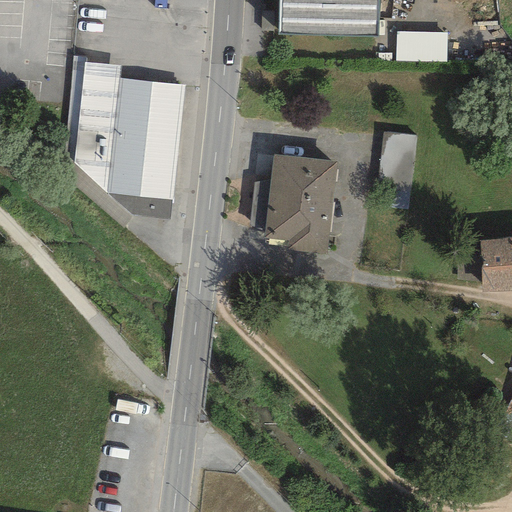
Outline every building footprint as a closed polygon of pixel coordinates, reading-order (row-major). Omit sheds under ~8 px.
[(377,0),(277,0),(277,32),(377,35),(377,0)] [(446,32),(395,32),(394,62),(445,63),(446,32)] [(72,163),(84,62),(86,58),(72,56),(62,155),(72,163)] [(184,85),(118,78),(119,66),(84,62),(72,163),(70,185),(122,228),(131,215),(168,220),(184,85)] [(415,137),(381,133),(374,191),(408,194),(415,137)] [(336,162),(272,155),(270,180),(264,229),(263,238),(286,240),(285,251),(326,256),(336,162)] [(264,229),(270,180),(254,183),(248,227),(264,229)] [(511,237),(478,241),(482,292),(511,291),(511,237)] [(511,402),(509,401),(492,431),(511,441),(511,402)]
